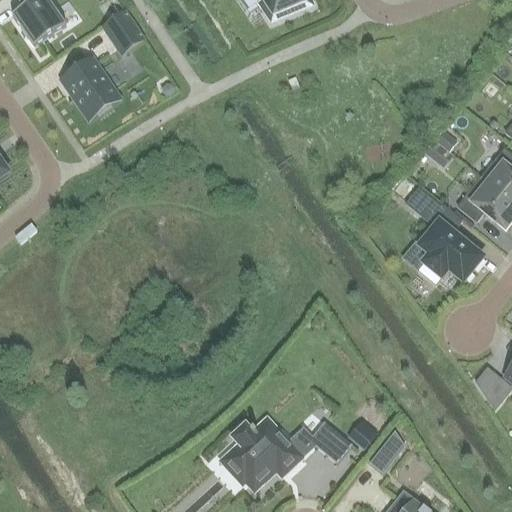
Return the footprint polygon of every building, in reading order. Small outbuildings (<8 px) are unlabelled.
[(41,0),(36,3),(34,0),(27,0),(15,8),(20,15),(13,20),(34,51),(66,30),(45,0),(41,0)] [(256,0),(257,1),(259,0),(262,0),(268,8),(264,11),(275,29),(316,13),(310,0),(256,0)] [(127,14),(103,29),(123,59),(147,44),(127,14)] [(95,63),(63,83),(90,125),(122,104),(95,63)] [(444,131),(425,153),(439,165),(458,144),(444,131)] [(511,159),(504,153),(497,163),(496,162),(480,181),(511,207),(511,159)] [(0,182),(8,176),(0,164),(0,182)] [(466,201),(458,211),(476,226),(484,216),(506,233),(511,225),(511,207),(480,181),(465,200),(466,201)] [(441,210),(419,191),(405,208),(428,226),(441,210)] [(442,282),(449,273),(464,285),(483,262),(440,227),(420,250),(431,259),(424,267),(442,282)] [(499,390),(492,385),(483,397),(489,405),(499,390)] [(304,431),(291,443),(268,419),(254,432),(247,425),(230,441),(237,449),(220,465),(243,490),(246,488),(255,497),(276,477),(283,484),(317,450),(339,466),(353,449),(325,426),(313,440),(304,431)] [(362,423),(348,440),(364,454),(378,436),(362,423)] [(372,466),(386,477),(406,452),(396,437),(372,466)] [(391,511),(430,511),(406,493),(391,511)]
